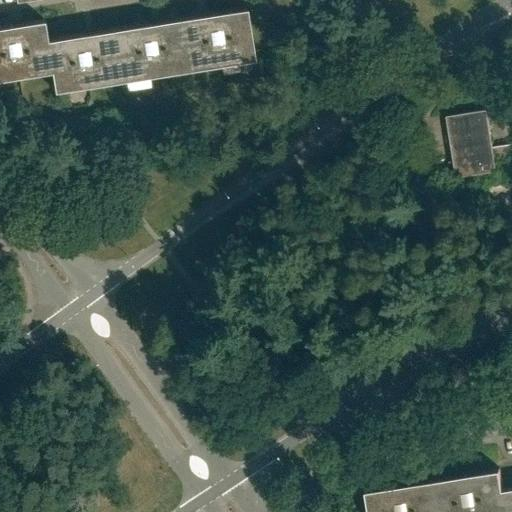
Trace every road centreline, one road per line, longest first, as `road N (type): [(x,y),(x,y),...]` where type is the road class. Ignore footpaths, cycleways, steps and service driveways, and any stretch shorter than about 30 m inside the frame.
road 1 (tertiary): [(511,3),(93,294)]
road 2 (tertiary): [(227,484),(377,382),(511,312)]
road 3 (unclassified): [(227,484),(93,294)]
road 4 (unclassified): [(67,312),(204,499)]
road 5 (unclassified): [(93,294),(17,201),(0,192)]
road 6 (unclassified): [(0,212),(67,312)]
